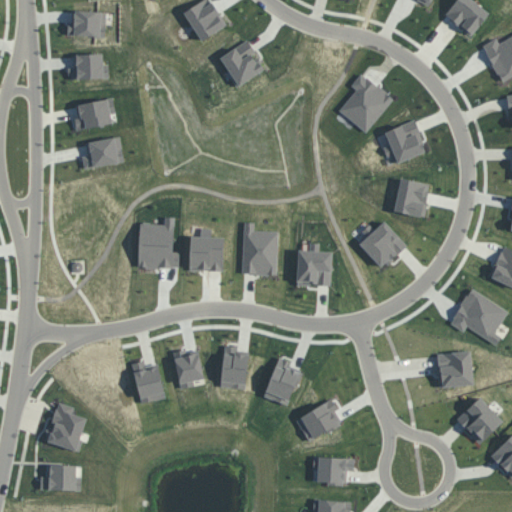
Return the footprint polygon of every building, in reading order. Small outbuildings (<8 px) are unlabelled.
[(472,34),(489,11),(474,0),(456,0),(445,14),(472,34)] [(109,77),(109,63),(103,64),(103,53),(76,53),(77,65),(70,66),(70,78),(109,77)] [(78,103),(80,115),(75,116),(77,127),(117,120),(113,97),(78,103)] [(423,216),(430,183),(402,177),(395,210),(423,216)] [(243,272),(277,274),(278,231),(254,230),(254,221),(245,221),(243,272)] [(224,236),(191,235),(190,269),(223,270),(224,236)] [(511,249),(503,246),(492,278),(511,284),(511,249)] [(332,251),(298,250),(297,284),(331,284),(332,251)] [(451,322),(465,330),(468,325),(497,343),(501,335),(495,332),(508,310),(472,288),(451,322)] [(264,395),(287,404),(300,371),(288,366),(290,360),(279,356),(264,395)] [(60,402),(73,407),(71,413),(86,418),(80,438),(83,439),(79,451),(44,440),(47,433),(45,432),(47,425),(53,427),(55,423),(51,422),(56,407),(58,408),(60,402)] [(77,464),(76,476),(82,476),(81,490),(41,488),(41,475),(51,475),(51,474),(50,474),(50,466),(51,466),(51,463),(77,464)]
